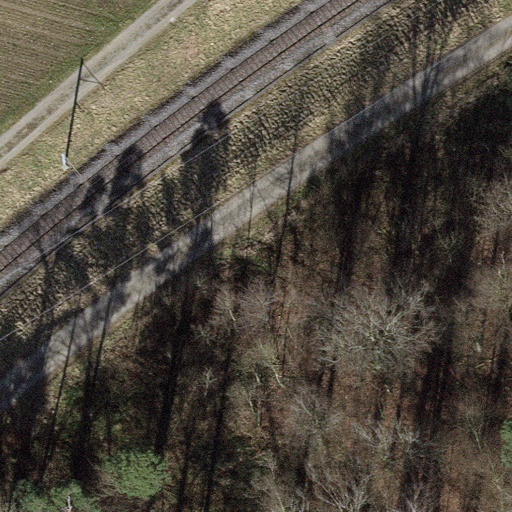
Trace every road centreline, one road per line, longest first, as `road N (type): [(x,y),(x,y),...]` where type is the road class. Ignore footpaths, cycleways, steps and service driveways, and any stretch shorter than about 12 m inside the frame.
road 1 (track): [(0,379),(37,345),(511,48)]
road 2 (track): [(0,182),(202,0)]
